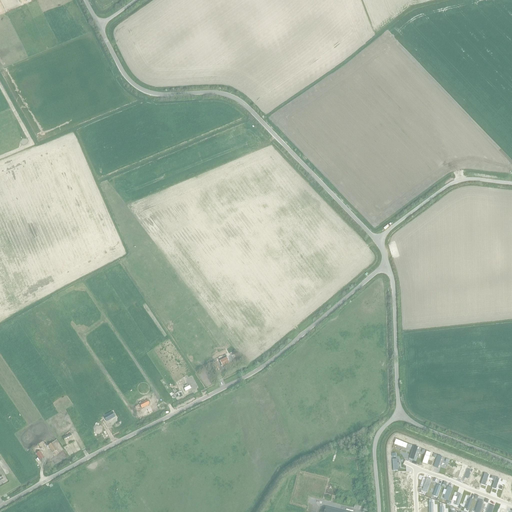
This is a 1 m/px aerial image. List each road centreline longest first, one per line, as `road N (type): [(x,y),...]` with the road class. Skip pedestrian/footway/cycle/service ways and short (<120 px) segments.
road 1 (unclassified): [(0,506),(258,369),(388,264)]
road 2 (unclassified): [(377,240),(248,107),(221,93),(137,87),(99,25)]
road 3 (unclassified): [(377,240),(460,180),(511,183)]
road 4 (unclassified): [(398,413),(388,264)]
road 5 (unclassified): [(511,462),(398,413)]
